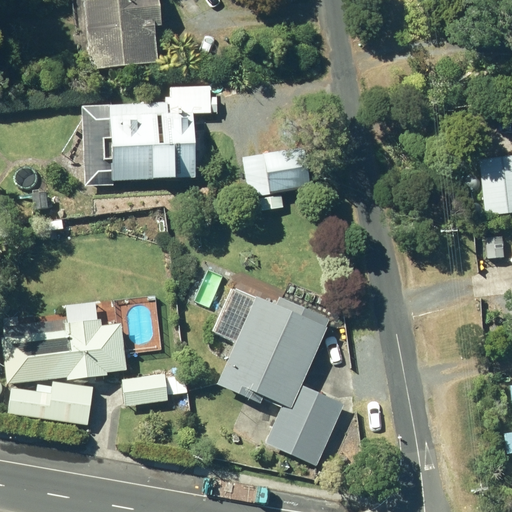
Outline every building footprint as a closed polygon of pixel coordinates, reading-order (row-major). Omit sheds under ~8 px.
[(79,3),(88,74),(152,66),(147,28),(155,27),(151,0),(120,0),(79,3)] [(79,108),(81,188),(110,187),(110,184),(192,181),(190,116),(215,116),(215,99),(208,99),(207,88),(167,90),(168,100),(163,100),(162,105),(79,108)] [(238,161),(245,201),(303,191),(297,151),(238,161)] [(511,159),(476,164),(482,217),(511,214),(511,159)] [(474,193),(478,193),(477,176),(459,177),(461,196),(465,195),(466,207),(461,207),(462,220),(480,219),(479,204),(475,205),(474,193)] [(262,447),(314,468),(339,407),(298,389),(327,323),(275,300),(272,311),(251,303),(212,389),(256,409),(258,402),(277,411),(262,447)] [(96,330),(96,324),(60,328),(61,334),(33,338),(40,384),(63,381),(63,384),(104,379),(104,376),(123,375),(118,327),(96,330)] [(120,383),(123,409),(164,403),(161,377),(120,383)] [(8,391),(7,418),(89,427),(93,390),(51,385),(50,395),(8,391)]
